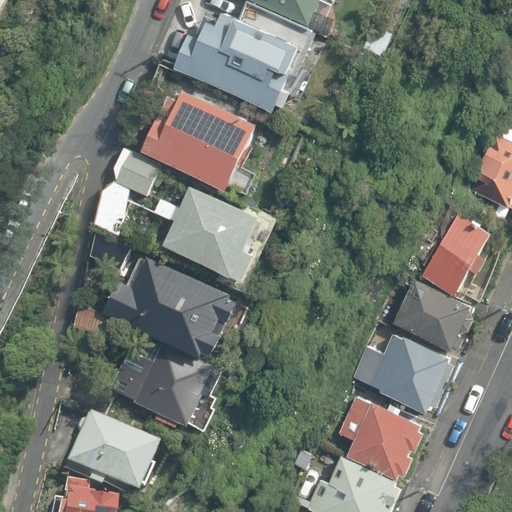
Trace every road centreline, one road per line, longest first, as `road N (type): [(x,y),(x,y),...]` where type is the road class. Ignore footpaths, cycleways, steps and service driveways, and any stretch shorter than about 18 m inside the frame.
road 1 (residential): [(21,511),(99,176),(87,122)]
road 2 (residential): [(87,122),(0,269)]
road 3 (residential): [(511,384),(446,511)]
road 4 (residential): [(150,0),(116,80),(87,122)]
